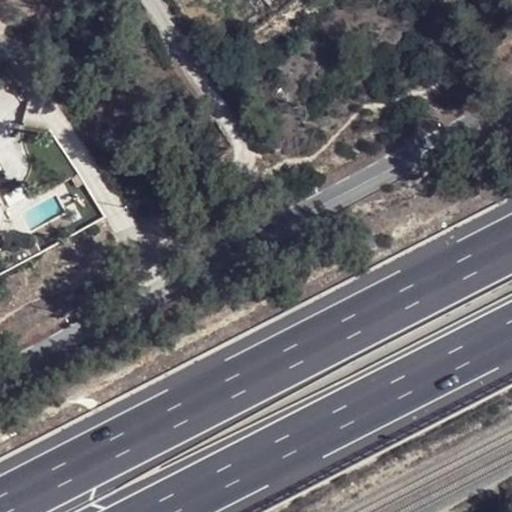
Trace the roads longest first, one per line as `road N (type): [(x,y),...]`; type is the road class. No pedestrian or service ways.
road 1 (motorway): [(511,241),(0,503)]
road 2 (motorway): [(154,511),(511,328)]
road 3 (residential): [(166,293),(511,110)]
road 4 (residential): [(166,293),(144,257),(154,238),(232,182),(251,155),(238,121),(148,0)]
road 5 (residential): [(0,377),(166,293)]
